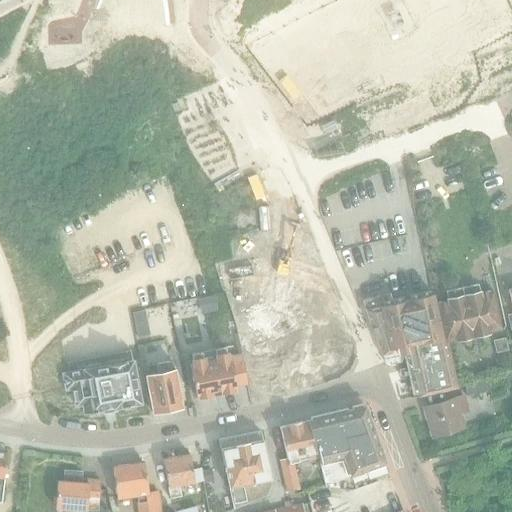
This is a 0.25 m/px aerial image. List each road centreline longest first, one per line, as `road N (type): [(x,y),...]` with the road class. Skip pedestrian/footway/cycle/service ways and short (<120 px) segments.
road 1 (residential): [(372,376),(230,418),(131,435),(78,437),(0,424)]
road 2 (residential): [(296,177),(485,119),(511,175)]
road 3 (residential): [(372,376),(296,177)]
road 4 (residential): [(426,511),(372,376)]
road 5 (residential): [(296,177),(226,70)]
